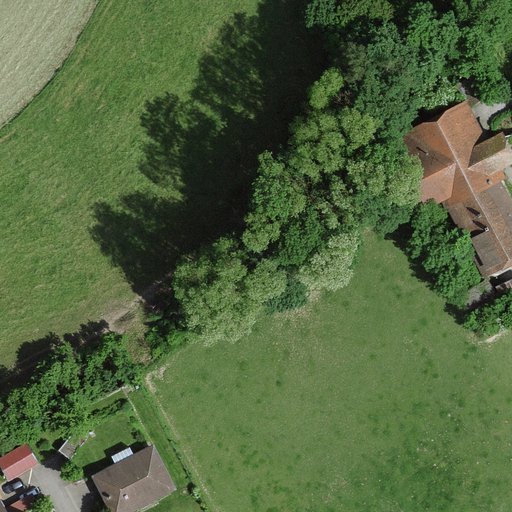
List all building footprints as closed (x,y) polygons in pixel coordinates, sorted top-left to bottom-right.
[(478,76),(446,93),(453,105),(472,105),(488,96),(478,76)] [(476,150),(456,113),(391,146),(422,206),(448,192),(490,270),(511,256),(511,220),(505,207),(509,204),(496,181),(492,183),(487,172),(510,160),(511,159),(511,134),(500,138),(476,150)] [(399,191),(391,179),(374,190),(382,202),(399,191)] [(485,282),(462,297),(477,320),(499,305),(485,282)] [(77,429),(59,451),(71,460),(88,438),(77,429)] [(0,461),(10,478),(36,463),(26,446),(0,461)] [(124,511),(172,487),(152,449),(134,457),(129,448),(112,457),(116,466),(96,477),(113,511),(124,511)]
